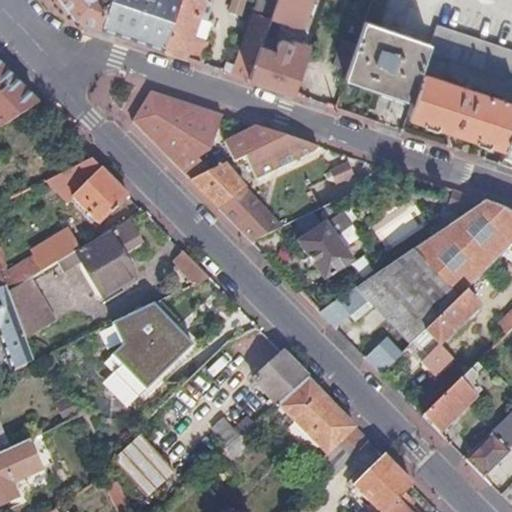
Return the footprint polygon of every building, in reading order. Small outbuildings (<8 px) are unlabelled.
[(61,0),(77,21),(100,29),(110,0),(61,0)] [(110,0),(100,29),(136,41),(165,51),(182,0),(110,0)] [(182,0),(165,51),(201,63),(205,51),(192,46),(202,14),(193,11),(196,0),(182,0)] [(271,87),(294,95),(310,46),(291,40),(289,42),(283,40),(278,43),(277,48),(278,53),(270,50),(273,42),(275,42),(282,24),(296,28),(295,33),(299,35),(300,30),(303,30),(313,0),(278,0),(271,21),(251,80),(271,87)] [(225,72),(251,80),(271,21),(255,15),(237,67),(227,64),(225,72)] [(393,94),(412,37),(367,22),(358,47),(349,74),(347,79),(393,94)] [(511,68),(511,50),(439,25),(428,51),(508,77),(511,68)] [(422,73),(428,51),(430,44),(412,37),(393,94),(412,101),(422,73)] [(349,74),(358,47),(344,42),(335,69),(349,74)] [(0,128),(37,104),(1,68),(0,66),(0,128)] [(506,150),(511,133),(511,103),(422,73),(412,101),(407,116),(506,150)] [(204,110),(151,93),(132,122),(183,174),(233,224),(251,243),(283,228),(225,165),(210,172),(199,161),(211,152),(223,117),(204,110)] [(272,133),(256,128),(224,142),(235,163),(246,158),(257,179),(315,153),(318,148),(272,133)] [(92,160),(80,147),(67,159),(75,168),(92,160)] [(92,160),(75,168),(56,177),(74,195),(73,198),(100,225),(130,197),(116,184),(92,160)] [(354,175),(349,166),(332,174),(336,183),(354,175)] [(484,203),(453,192),(447,210),(465,216),(484,203)] [(465,216),(359,288),(412,345),(414,343),(466,293),(493,267),(503,256),(511,248),(511,212),(484,203),(465,216)] [(375,230),(384,246),(422,225),(413,208),(375,230)] [(325,225),(334,238),(351,226),(342,214),(325,226),(325,225)] [(141,243),(128,222),(109,233),(111,237),(79,255),(77,252),(58,263),(64,273),(82,262),(88,271),(83,274),(85,278),(91,276),(103,297),(136,277),(122,254),(141,243)] [(351,262),(334,238),(325,225),(298,243),(325,280),(351,262)] [(71,237),(2,277),(6,287),(8,293),(31,279),(58,263),(77,252),(79,250),(71,237)] [(511,248),(503,256),(511,262),(511,248)] [(209,279),(183,252),(175,261),(197,285),(209,279)] [(479,306),(483,304),(506,280),(493,267),(466,293),(479,306)] [(56,321),(31,279),(8,293),(26,341),(56,321)] [(8,293),(6,287),(0,290),(0,336),(14,372),(34,362),(26,341),(8,293)] [(356,290),(321,314),(335,328),(338,326),(337,325),(347,318),(351,324),(364,313),(360,309),(367,303),(356,290)] [(466,293),(414,343),(429,359),(484,305),(483,304),(479,306),(466,293)] [(179,322),(160,303),(113,325),(122,346),(111,356),(121,365),(113,373),(139,399),(193,346),(174,327),(179,322)] [(511,313),(499,327),(507,336),(511,330),(511,313)] [(385,340),(367,361),(381,375),(400,356),(385,340)] [(306,378),(283,354),(254,381),(276,405),(306,378)] [(437,381),(449,393),(467,376),(454,363),(437,381)] [(449,393),(424,418),(440,435),(481,393),(473,385),(476,380),(477,378),(476,376),(481,370),(477,365),(467,376),(449,393)] [(511,413),(472,453),(465,460),(485,480),(511,452),(508,449),(511,445),(511,413)] [(228,449),(254,425),(248,418),(234,431),(223,420),(212,431),(228,449)] [(264,433),(256,423),(254,425),(228,449),(224,452),(232,461),(264,433)] [(0,452),(10,448),(0,425),(0,452)] [(173,472),(141,437),(114,462),(146,497),(173,472)] [(44,469),(30,439),(21,442),(10,448),(0,452),(0,508),(21,499),(13,483),(44,469)] [(464,448),(459,453),(465,460),(472,453),(469,450),(467,452),(464,448)] [(393,467),(384,458),(375,466),(373,464),(366,466),(350,482),(378,511),(377,511),(385,511),(404,493),(412,486),(393,467)] [(131,511),(117,483),(107,488),(118,511),(131,511)] [(404,493),(385,511),(408,511),(407,510),(414,503),(404,493)]
